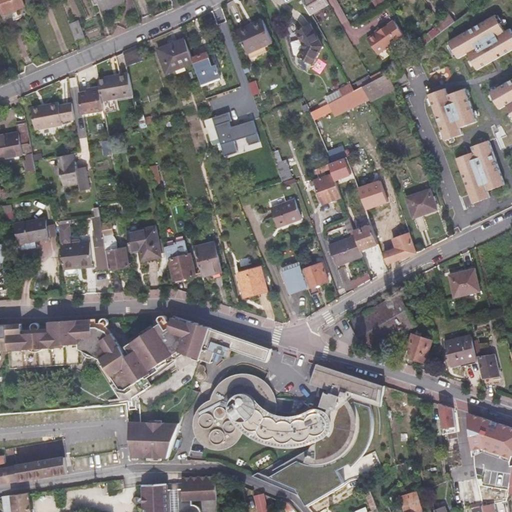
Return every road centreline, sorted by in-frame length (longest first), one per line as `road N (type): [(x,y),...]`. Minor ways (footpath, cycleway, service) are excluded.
road 1 (residential): [(304,511),(293,499),(214,466),(133,466),(0,489)]
road 2 (residential): [(0,311),(174,305),(298,342)]
road 3 (residential): [(210,0),(0,92)]
road 4 (residential): [(298,342),(511,413)]
road 5 (residential): [(472,240),(298,342)]
road 6 (residential): [(472,240),(408,87)]
road 7 (unknown): [(124,468),(119,432),(110,426),(0,439)]
